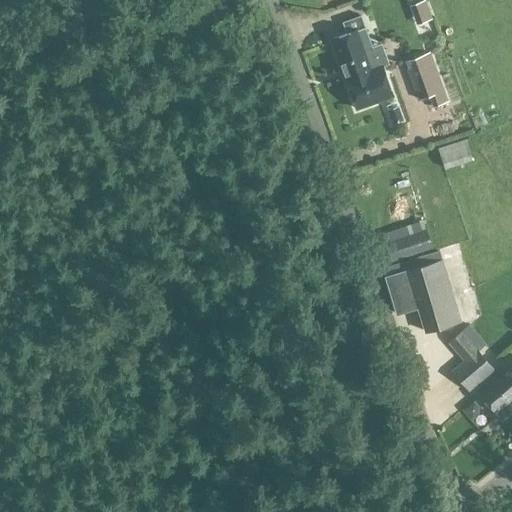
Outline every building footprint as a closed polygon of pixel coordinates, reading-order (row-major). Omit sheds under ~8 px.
[(381,65),(370,69),(363,50),(372,46),(365,26),(356,29),(331,37),(342,69),(343,68),(346,77),(345,77),(356,109),(392,96),(381,65)] [(418,100),(454,87),(442,53),(426,59),(424,55),(405,62),(418,100)] [(392,124),(402,120),(398,107),(387,111),(392,124)] [(445,170),(472,161),(465,140),(438,149),(445,170)] [(432,250),(423,223),(383,236),(391,263),(432,250)] [(443,258),(384,276),(395,312),(416,306),(425,333),(462,322),(443,258)] [(450,372),(467,393),(496,370),(479,350),(493,340),(476,320),(447,343),(463,362),(450,372)] [(500,376),(479,393),(503,421),(511,413),(511,357),(500,368),(505,373),(501,376),(500,376)]
